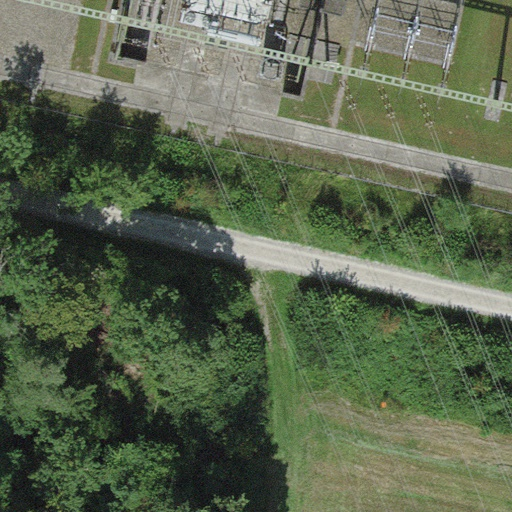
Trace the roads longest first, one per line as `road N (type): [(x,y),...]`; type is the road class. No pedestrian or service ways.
road 1 (track): [(511,306),(0,191)]
road 2 (track): [(242,245),(311,446)]
